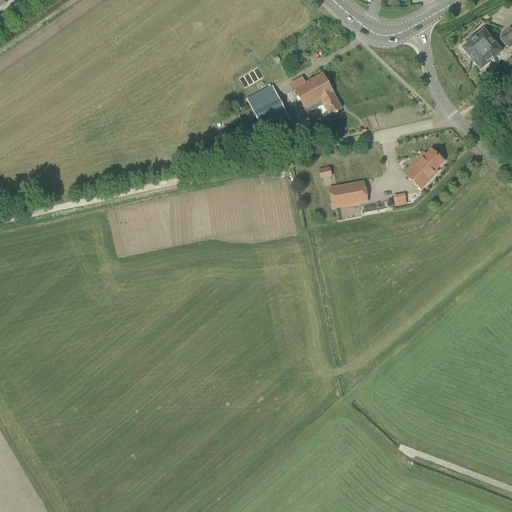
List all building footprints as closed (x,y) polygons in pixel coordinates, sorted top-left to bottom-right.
[(484,31),(462,49),(480,71),(502,53),(500,50),(505,45),(509,49),(511,46),(511,27),(500,38),(501,40),(495,45),(484,31)] [(323,75),(295,91),(306,110),(305,110),(307,114),(317,109),(322,118),(329,115),(329,116),(342,109),(323,75)] [(250,109),(237,115),(247,134),(259,127),(264,135),(290,122),(272,86),(246,100),(250,109)] [(445,163),(431,150),(424,157),(422,155),(405,174),(422,191),(440,173),(438,171),(445,163)] [(320,180),(332,177),(329,168),(318,171),(320,180)] [(334,209),(367,203),(363,183),(330,190),(334,209)] [(395,208),(406,205),(404,194),(392,197),(395,208)]
